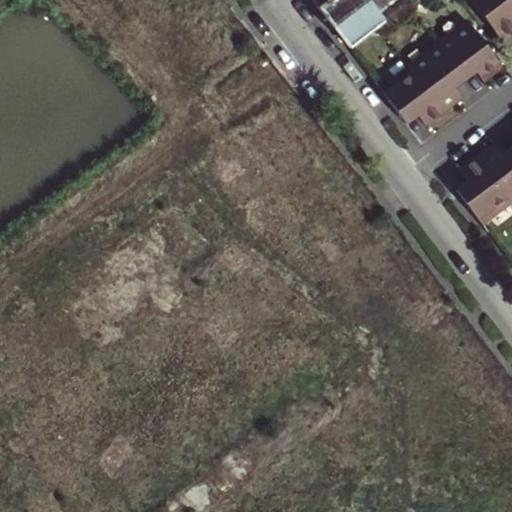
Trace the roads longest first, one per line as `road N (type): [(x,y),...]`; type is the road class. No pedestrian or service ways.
road 1 (residential): [(272,0),(511,319)]
road 2 (unknown): [(406,179),(511,93)]
